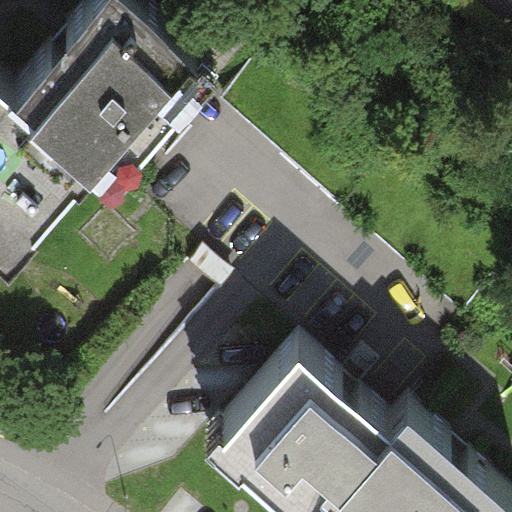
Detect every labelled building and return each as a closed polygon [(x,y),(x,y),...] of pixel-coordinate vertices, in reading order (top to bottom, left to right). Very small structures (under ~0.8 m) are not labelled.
[(111,161),(209,49),(153,0),(83,0),(15,77),(92,144),(111,161)] [(503,258),(263,45),(225,89),(464,301),(503,258)] [(0,228),(10,238),(92,144),(15,77),(0,63),(0,228)] [(310,502),(326,483),(393,407),(302,325),(217,420),(310,502)] [(326,483),(359,511),(498,511),(511,498),(511,478),(409,388),(393,407),(326,483)]
